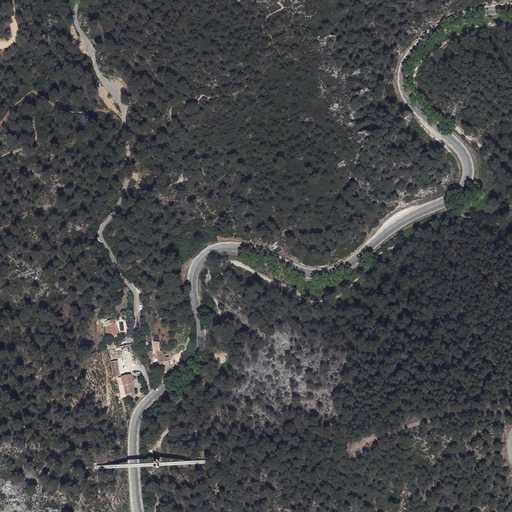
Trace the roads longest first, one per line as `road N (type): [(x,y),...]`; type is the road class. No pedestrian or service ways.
road 1 (secondary): [(511,7),(475,10),(444,24),(400,70),(404,97),(467,166),(449,198),(324,268),(227,245),(202,255),(190,278),(193,347),(135,418),(139,511)]
road 2 (track): [(153,393),(134,340),(135,291),(99,234),(119,207),(130,169),(121,102),(77,26),(77,0)]
road 3 (track): [(157,454),(161,431),(221,361),(187,358)]
